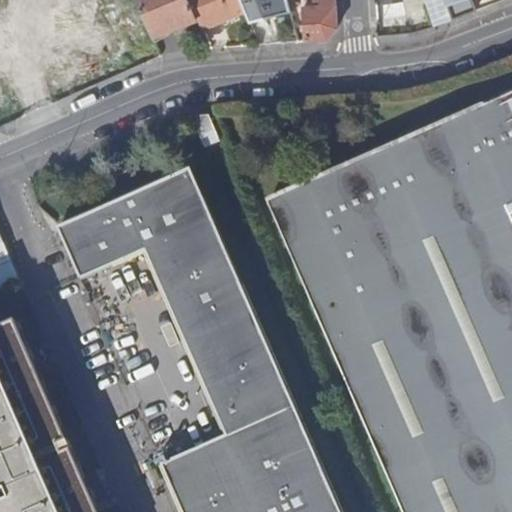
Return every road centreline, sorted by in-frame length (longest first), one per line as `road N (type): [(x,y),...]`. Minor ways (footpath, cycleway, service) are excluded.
road 1 (residential): [(360,67),(177,82),(0,158)]
road 2 (residential): [(511,29),(419,61),(360,67)]
